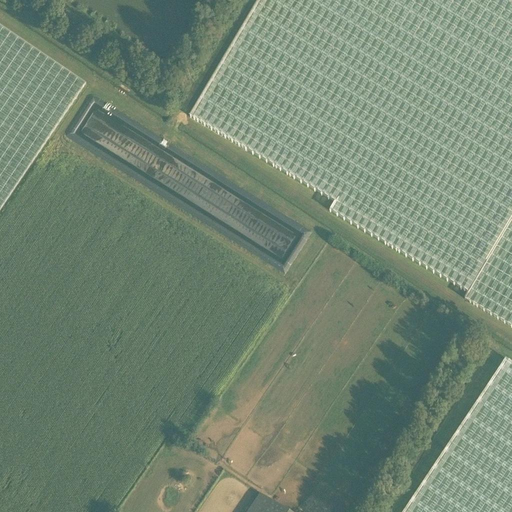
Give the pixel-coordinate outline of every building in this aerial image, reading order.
[(511,0),(260,0),(191,118),(335,203),(330,212),(469,294),(465,300),(511,327),(511,0)] [(0,211),(85,85),(0,27),(0,211)] [(161,176),(158,181),(171,183),(170,189),(243,232),(244,229),(245,230),(246,225),(252,229),(260,215),(264,216),(265,211),(281,214),(90,100),(77,122),(87,124),(86,127),(98,134),(85,132),(86,127),(82,134),(118,155),(123,146),(141,156),(138,161),(136,160),(134,165),(150,174),(152,171),(162,172),(161,176)] [(511,511),(511,365),(505,361),(404,511),(511,511)] [(284,511),(259,495),(247,511),(284,511)]
